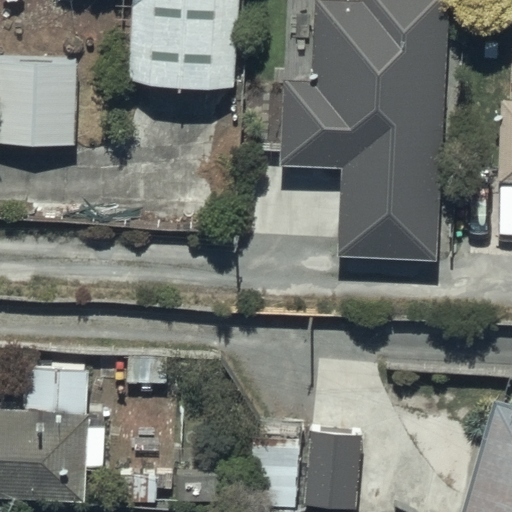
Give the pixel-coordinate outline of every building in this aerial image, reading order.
[(241,0),(133,0),(130,79),(203,83),(201,129),(235,131),(241,0)] [(319,0),(318,74),(285,73),(283,157),(347,159),(344,249),(441,251),(448,0),(319,0)] [(79,59),(0,55),(0,141),(76,144),(79,59)] [(511,95),(501,95),(500,182),(511,181),(511,95)] [(0,486),(88,488),(88,463),(104,464),(105,424),(91,424),(92,363),(33,361),(32,404),(0,403),(0,486)] [(511,511),(511,399),(494,394),(458,511),(511,511)] [(298,511),(303,421),(255,418),(251,508),(298,511)] [(365,430),(308,427),(305,502),(362,504),(365,430)]
